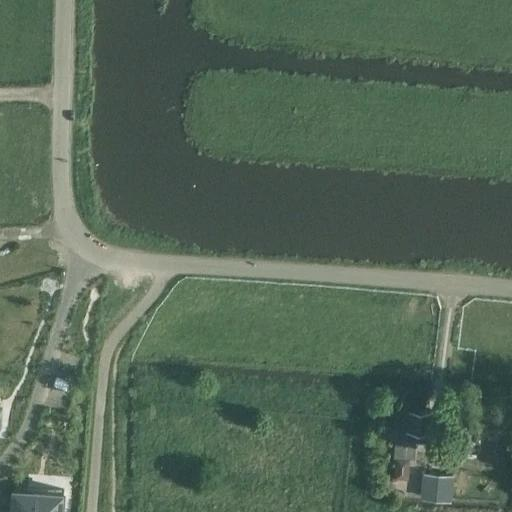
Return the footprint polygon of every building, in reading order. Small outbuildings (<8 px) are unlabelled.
[(35,365),(36,355),(13,353),(12,363),(35,365)] [(0,403),(15,406),(22,365),(0,361),(0,403)] [(413,457),(414,441),(429,442),(432,412),(409,410),(397,409),(394,439),(395,439),(394,456),(413,457)] [(395,457),(393,480),(408,481),(410,458),(395,457)] [(452,475),(424,473),(422,498),(450,499),(452,475)] [(14,487),(12,511),(62,511),(64,490),(14,487)]
